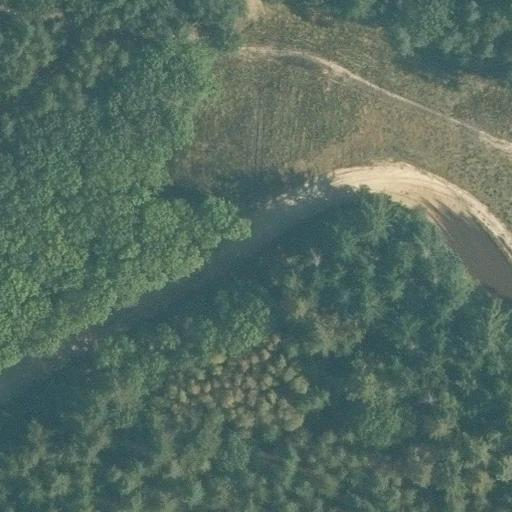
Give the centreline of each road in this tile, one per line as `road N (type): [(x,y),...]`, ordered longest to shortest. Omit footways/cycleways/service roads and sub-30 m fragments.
road 1 (track): [(511,293),(435,190),(367,162),(0,363)]
road 2 (track): [(511,154),(441,126),(0,8)]
